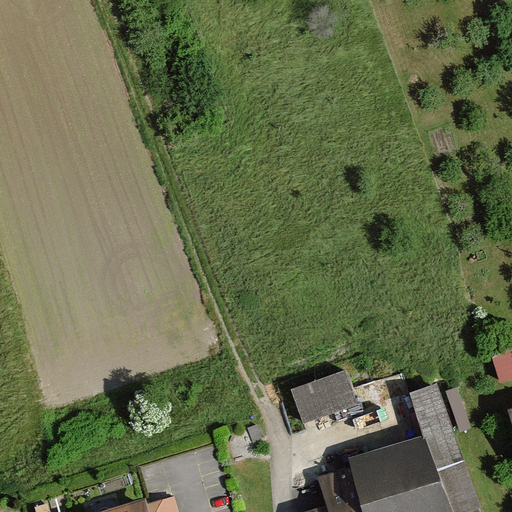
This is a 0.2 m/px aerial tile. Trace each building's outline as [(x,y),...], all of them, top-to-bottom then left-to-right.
[(511,380),(511,358),(508,348),(491,354),(495,367),(501,384),(511,380)] [(356,405),(343,371),(288,391),(292,402),(301,426),(356,405)] [(346,458),(335,472),(347,511),(477,511),(481,511),(434,382),(400,394),(412,439),(346,458)] [(347,511),(335,472),(302,482),(310,509),(301,511),(347,511)] [(158,511),(154,497),(131,504),(103,511),(158,511)]
